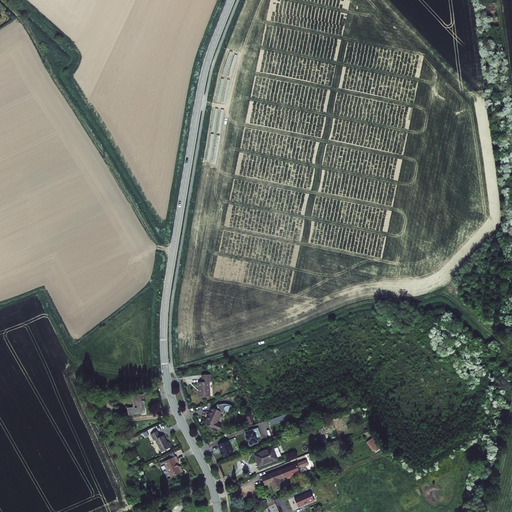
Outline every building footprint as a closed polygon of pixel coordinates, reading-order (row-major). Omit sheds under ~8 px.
[(212,383),(212,376),(203,376),(203,383),(200,384),(201,398),(211,397),(210,383),(212,383)] [(129,414),(145,413),(144,401),(144,395),(132,396),(133,408),(129,408),(129,414)] [(88,407),(94,420),(99,417),(93,405),(88,407)] [(219,407),(217,406),(215,411),(212,409),(204,425),(211,428),(210,430),(216,433),(217,431),(218,432),(221,427),(216,425),(221,414),(223,415),(227,406),(226,406),(226,405),(225,405),(224,405),(223,406),(222,406),(221,406),(220,406),(220,407),(219,407)] [(280,416),(270,419),(272,425),(282,421),(280,416)] [(161,435),(159,430),(154,432),(163,451),(172,446),(169,440),(168,441),(165,434),(161,435)] [(161,451),(163,451),(154,432),(152,432),(151,433),(153,439),(155,438),(161,451)] [(259,444),(254,432),(246,435),(250,447),(259,444)] [(373,437),(366,442),(373,451),(379,447),(373,437)] [(229,440),(218,444),(222,457),(233,454),(229,440)] [(256,456),(260,467),(278,460),(274,449),(271,450),(270,448),(260,452),(261,454),(256,456)] [(176,456),(167,460),(174,476),(181,473),(177,463),(178,462),(176,456)] [(171,477),(174,476),(167,460),(164,461),(171,477)] [(313,466),(311,460),(302,464),(303,469),(313,466)] [(286,476),(283,468),(263,477),(267,485),(272,482),(276,490),(286,486),(282,478),(286,476)] [(311,490),(295,497),(299,506),(315,499),(311,490)]
